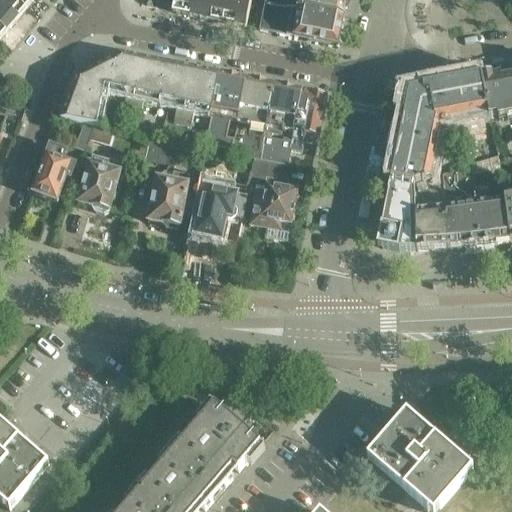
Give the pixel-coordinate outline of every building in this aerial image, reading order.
[(26,11),(13,0),(0,0),(0,15),(13,26),(26,11)] [(35,0),(13,0),(26,11),(35,0)] [(205,0),(175,0),(173,14),(201,20),(205,0)] [(246,29),(252,0),(205,0),(201,20),(246,29)] [(344,20),(347,0),(266,0),(266,4),(344,20)] [(338,48),(344,20),(266,4),(260,32),(338,48)] [(0,41),(13,26),(0,15),(0,41)] [(133,115),(144,61),(118,56),(117,60),(109,97),(127,101),(125,113),(133,115)] [(102,131),(109,97),(117,60),(82,77),(79,76),(61,122),(102,131)] [(161,108),(169,66),(144,61),(133,115),(142,116),(145,104),(161,108)] [(184,126),(196,72),(169,66),(161,108),(180,112),(177,124),(184,126)] [(212,120),(221,77),(196,72),(184,126),(192,127),(195,116),(212,120)] [(241,125),(250,83),(221,77),(212,120),(220,121),(216,137),(227,139),(231,123),(241,125)] [(511,120),(511,79),(501,81),(501,77),(492,79),(492,77),(482,79),(489,117),(490,121),(500,119),(501,123),(511,120)] [(489,117),(482,79),(471,81),(471,82),(456,85),(464,122),(489,117)] [(268,131),(277,88),(250,83),(241,125),(248,127),(246,143),(254,145),(258,129),(268,131)] [(464,122),(456,85),(435,89),(435,88),(430,89),(437,127),(442,126),(464,122)] [(295,137),(303,93),(277,88),(268,131),(277,133),(274,148),(283,150),(286,135),(295,137)] [(437,127),(430,89),(424,90),(424,91),(410,94),(402,132),(440,139),(442,126),(437,127)] [(318,148),(328,98),(303,93),(295,137),(293,142),(318,148)] [(10,111),(12,105),(13,105),(0,99),(0,115),(7,118),(10,111)] [(432,177),(440,139),(402,132),(392,182),(416,187),(431,182),(432,177)] [(160,167),(165,144),(151,140),(146,164),(160,167)] [(58,204),(68,175),(72,176),(76,167),(60,161),(62,153),(51,149),(34,195),(58,204)] [(110,215),(121,175),(120,174),(122,167),(92,158),(86,177),(78,206),(93,210),(96,215),(105,217),(110,214),(110,215)] [(480,248),(474,195),(472,169),(443,179),(446,211),(449,251),(480,248)] [(180,230),(189,187),(188,187),(189,178),(174,175),(172,184),(164,182),(166,175),(159,174),(157,181),(148,224),(163,227),(166,232),(176,234),(180,230)] [(417,219),(408,216),(411,199),(414,199),(416,187),(392,182),(390,195),(384,228),(383,227),(379,245),(380,245),(383,249),(383,250),(400,253),(401,250),(417,253),(417,219)] [(291,227),(298,194),(298,193),(297,193),(298,188),(287,186),(286,190),(268,187),(266,194),(257,193),(250,227),(268,231),(266,240),(287,244),(289,235),(290,235),(291,226),(291,227)] [(243,223),(248,199),(221,194),(222,192),(204,188),(194,238),(207,240),(223,243),(227,220),(233,221),(232,221),(243,223)] [(511,244),(505,202),(503,191),(474,195),(480,248),(511,244)] [(449,251),(446,211),(417,215),(417,219),(417,253),(449,251)] [(127,511),(206,511),(261,449),(216,410),(127,511)] [(439,511),(474,472),(455,456),(407,415),(368,460),(428,511),(439,511)] [(1,426),(0,424),(0,503),(9,511),(11,511),(50,467),(13,435),(9,433),(1,426)]
